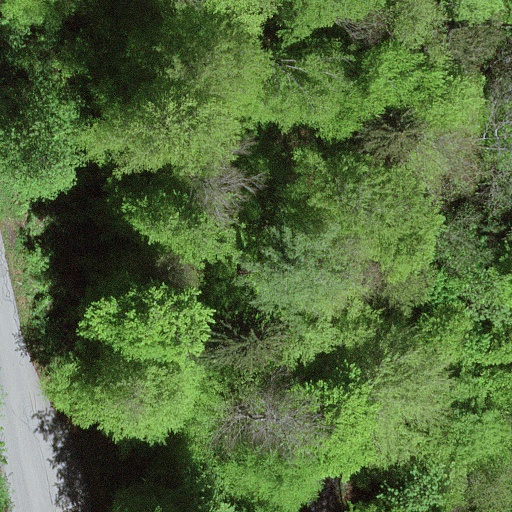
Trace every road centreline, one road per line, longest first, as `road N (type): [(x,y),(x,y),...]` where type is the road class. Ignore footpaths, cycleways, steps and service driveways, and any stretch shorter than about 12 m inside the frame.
road 1 (track): [(451,0),(344,402),(290,511)]
road 2 (unclassified): [(49,511),(0,262)]
